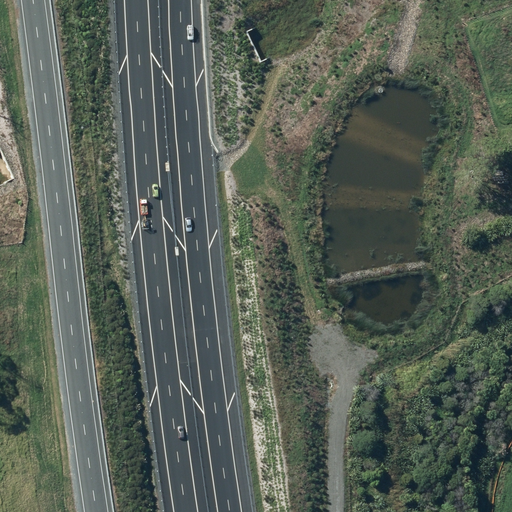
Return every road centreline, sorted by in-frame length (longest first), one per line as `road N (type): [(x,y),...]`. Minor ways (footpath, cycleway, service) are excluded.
road 1 (unclassified): [(28,0),(101,511)]
road 2 (motorway): [(189,511),(144,153),(136,0)]
road 3 (motorway): [(183,0),(189,131),(231,511)]
road 4 (track): [(337,511),(339,355)]
